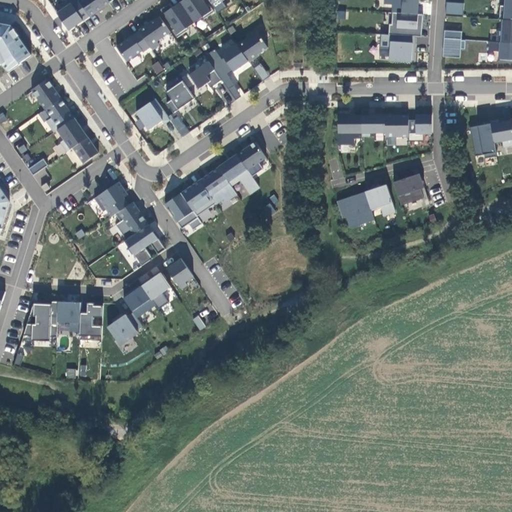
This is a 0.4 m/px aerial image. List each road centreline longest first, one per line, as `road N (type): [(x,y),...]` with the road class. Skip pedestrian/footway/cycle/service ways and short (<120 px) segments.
road 1 (residential): [(150,173),(165,172),(291,88),(429,89)]
road 2 (residential): [(181,243),(111,292),(18,285)]
road 3 (residential): [(339,183),(434,160),(439,90)]
